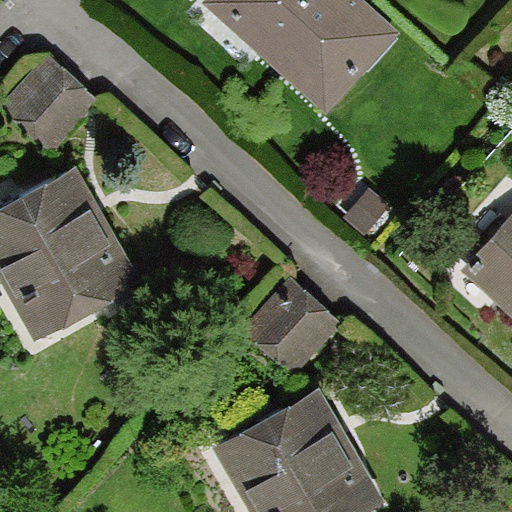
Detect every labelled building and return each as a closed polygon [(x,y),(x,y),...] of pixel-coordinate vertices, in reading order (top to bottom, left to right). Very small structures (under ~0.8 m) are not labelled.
[(374,0),(206,0),(327,108),(402,24),(374,0)] [(98,96),(47,51),(3,101),(54,146),(98,96)] [(140,275),(76,158),(0,199),(0,268),(35,332),(140,275)] [(372,186),(349,211),(366,226),(388,201),(372,186)] [(511,209),(464,264),(511,306),(511,209)] [(340,315),(293,273),(248,325),(295,366),(340,315)] [(353,511),(385,493),(317,379),(214,440),(256,511),(353,511)]
